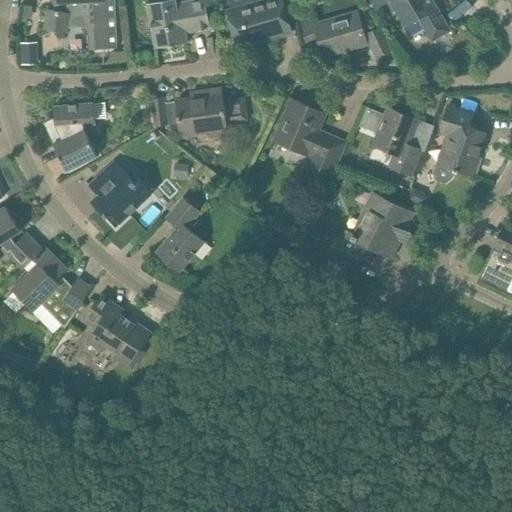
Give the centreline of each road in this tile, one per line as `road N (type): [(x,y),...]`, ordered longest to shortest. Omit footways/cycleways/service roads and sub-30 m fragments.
road 1 (residential): [(8,79),(19,141),(46,197),(136,281),(218,329),(286,324),(393,292),(431,268)]
road 2 (residential): [(8,79),(126,80),(232,66),(369,81),(511,79)]
road 3 (residential): [(431,268),(483,221),(511,175)]
